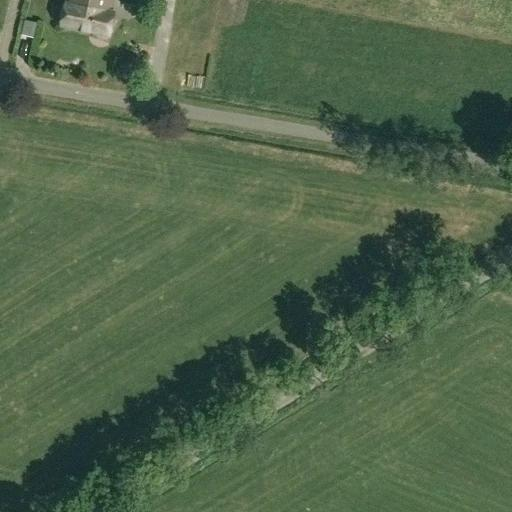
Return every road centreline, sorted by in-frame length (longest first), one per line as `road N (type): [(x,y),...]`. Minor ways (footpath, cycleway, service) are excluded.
road 1 (unclassified): [(511,172),(0,81)]
road 2 (unclassified): [(90,511),(511,244)]
